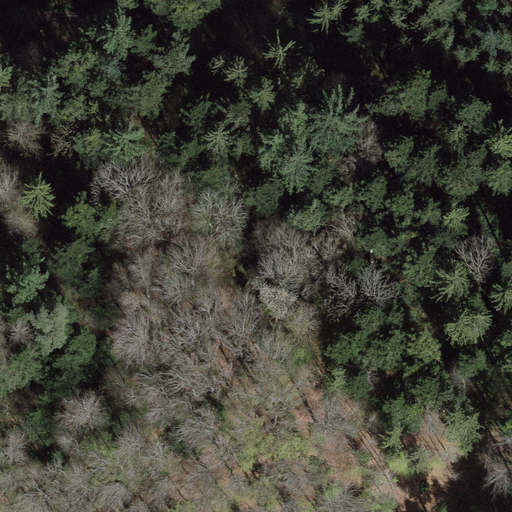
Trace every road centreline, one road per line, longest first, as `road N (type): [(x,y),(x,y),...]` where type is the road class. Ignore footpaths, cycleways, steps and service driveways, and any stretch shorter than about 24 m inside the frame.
road 1 (track): [(0,126),(92,165),(280,386),(335,421),(511,468)]
road 2 (track): [(88,0),(101,15),(511,105)]
